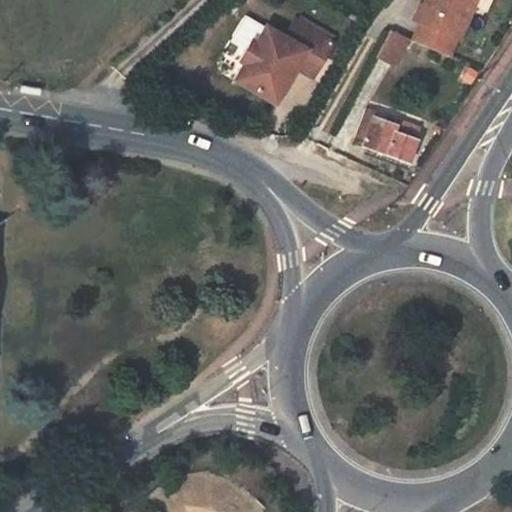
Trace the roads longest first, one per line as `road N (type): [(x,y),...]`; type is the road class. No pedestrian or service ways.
road 1 (primary): [(0,109),(192,145),(263,182)]
road 2 (secondary): [(511,68),(387,247)]
road 3 (residential): [(27,511),(169,427)]
road 4 (secondary): [(487,274),(480,189),(511,123)]
road 5 (residential): [(284,330),(169,427)]
road 6 (primary): [(263,182),(287,240),(290,313)]
road 7 (primary): [(374,251),(263,182)]
